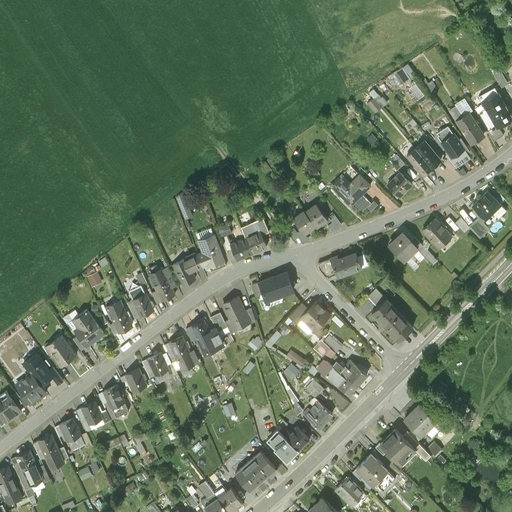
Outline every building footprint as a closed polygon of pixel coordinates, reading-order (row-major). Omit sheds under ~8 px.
[(511,53),(499,64),(511,86),(511,53)] [(427,93),(406,63),(389,75),(410,105),(427,93)] [(511,118),(511,115),(495,87),(479,97),(498,127),(511,118)] [(368,102),(376,111),(389,101),(381,91),(368,102)] [(479,127),(469,112),(464,116),(457,105),(449,110),(472,144),(485,135),(479,127)] [(452,135),(448,129),(445,131),(443,129),(438,133),(439,135),(438,136),(448,153),(444,155),(456,169),(471,159),(465,149),(464,149),(455,135),(454,134),(452,135)] [(424,140),(416,148),(432,167),(441,159),(424,140)] [(432,167),(416,148),(407,155),(423,174),(432,167)] [(370,185),(350,165),(330,186),(350,206),(370,185)] [(412,184),(400,172),(387,184),(399,196),(412,184)] [(501,204),(488,190),(473,205),(475,207),(474,213),(478,217),(482,220),(485,217),(486,219),(501,204)] [(316,204),(305,213),(316,227),(316,228),(327,220),(316,204)] [(316,227),(305,213),(304,212),(293,220),(305,235),(316,227)] [(482,220),(478,217),(469,226),(480,237),(490,228),(482,220)] [(450,234),(435,218),(422,231),(437,247),(450,234)] [(242,229),(246,239),(253,254),(267,247),(262,237),(269,233),(263,219),(242,229)] [(204,253),(198,255),(203,267),(208,265),(211,272),(226,266),(211,228),(196,234),(204,253)] [(417,247),(402,232),(390,244),(404,259),(417,247)] [(253,254),(246,239),(231,246),(238,260),(253,254)] [(361,267),(356,253),(338,260),(337,257),(338,257),(337,256),(330,259),(334,267),(333,267),(337,277),(361,267)] [(192,272),(202,267),(196,256),(186,261),(185,259),(173,265),(182,285),(195,279),(192,272)] [(93,285),(104,281),(100,269),(88,274),(93,285)] [(175,295),(162,269),(149,275),(161,301),(175,295)] [(142,284),(149,280),(144,270),(138,273),(142,284)] [(290,282),(286,273),(260,282),(266,300),(281,293),(279,289),(282,288),(281,286),(290,282)] [(153,311),(145,294),(132,300),(140,317),(153,311)] [(249,322),(237,297),(223,304),(235,329),(249,322)] [(398,312),(386,299),(372,313),(399,341),(413,327),(403,317),(405,315),(400,309),(398,312)] [(131,326),(120,301),(107,307),(118,332),(131,326)] [(330,314),(316,302),(301,318),(314,331),(330,314)] [(102,333),(84,309),(70,320),(76,328),(73,330),(85,346),(93,340),(93,339),(102,333)] [(229,331),(220,312),(210,317),(215,328),(219,336),(229,331)] [(209,331),(204,320),(191,326),(199,343),(202,341),(207,352),(223,344),(219,336),(215,328),(209,331)] [(279,329),(267,341),(272,346),(284,333),(279,329)] [(66,341),(61,334),(46,345),(53,354),(52,354),(60,365),(74,354),(65,342),(66,341)] [(249,343),(257,349),(264,341),(257,334),(249,343)] [(313,349),(326,360),(340,372),(346,366),(334,355),(342,346),(330,335),(323,343),(320,341),(313,349)] [(189,352),(182,337),(169,343),(181,369),(197,362),(192,350),(189,352)] [(293,349),(288,354),(301,364),(305,359),(293,349)] [(53,375),(36,353),(23,362),(31,372),(32,372),(41,384),(53,375)] [(167,369),(160,353),(147,359),(154,374),(167,369)] [(347,379),(340,372),(326,360),(319,369),(350,396),(357,387),(347,379)] [(346,366),(340,372),(347,379),(357,387),(368,375),(350,360),(346,366)] [(294,379),(302,369),(293,361),(285,370),(294,379)] [(146,385),(138,369),(126,375),(133,391),(146,385)] [(41,384),(32,372),(31,372),(23,379),(25,382),(19,387),(30,403),(39,396),(38,395),(40,393),(41,395),(43,395),(47,392),(41,384)] [(317,397),(325,387),(314,378),(306,388),(317,397)] [(128,409),(117,384),(103,390),(115,415),(128,409)] [(22,410),(7,391),(0,396),(0,411),(7,421),(22,410)] [(319,430),(333,414),(316,400),(314,402),(316,404),(310,411),(308,409),(303,415),(319,430)] [(99,412),(94,401),(82,406),(89,423),(102,417),(104,423),(111,420),(106,409),(99,412)] [(234,401),(225,403),(227,415),(236,413),(234,401)] [(436,419),(419,403),(404,418),(421,434),(424,431),(431,438),(442,426),(435,419),(436,419)] [(85,443),(73,417),(60,423),(72,449),(85,443)] [(416,446),(396,426),(380,442),(400,462),(416,446)] [(286,438),(299,450),(309,440),(296,427),(286,438)] [(287,463),(299,450),(286,438),(277,430),(267,441),(276,449),(274,451),(287,463)] [(63,458),(51,433),(38,439),(50,464),(63,458)] [(43,476),(30,448),(16,455),(30,482),(43,476)] [(276,469),(260,452),(235,474),(250,492),(251,491),(252,493),(258,488),(256,486),(269,474),(271,476),(277,471),(275,469),(276,469)] [(388,469),(372,452),(357,467),(374,483),(388,469)] [(17,482),(9,466),(0,469),(0,482),(3,488),(0,489),(0,497),(3,504),(18,497),(19,500),(29,496),(21,480),(17,482)] [(364,490),(348,475),(336,488),(352,503),(364,490)] [(232,488),(219,498),(229,511),(242,502),(232,488)] [(207,511),(229,511),(219,498),(214,493),(201,503),(207,511)] [(193,495),(188,498),(194,506),(198,503),(193,495)] [(337,511),(324,497),(309,510),(310,511),(337,511)]
